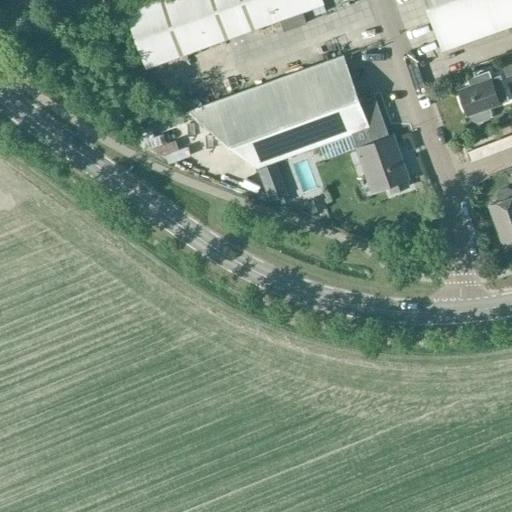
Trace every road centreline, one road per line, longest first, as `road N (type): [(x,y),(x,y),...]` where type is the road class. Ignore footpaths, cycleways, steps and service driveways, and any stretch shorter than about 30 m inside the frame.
road 1 (tertiary): [(0,94),(119,185),(263,273),(353,302),(463,309)]
road 2 (unclassified): [(463,309),(459,219),(383,0)]
